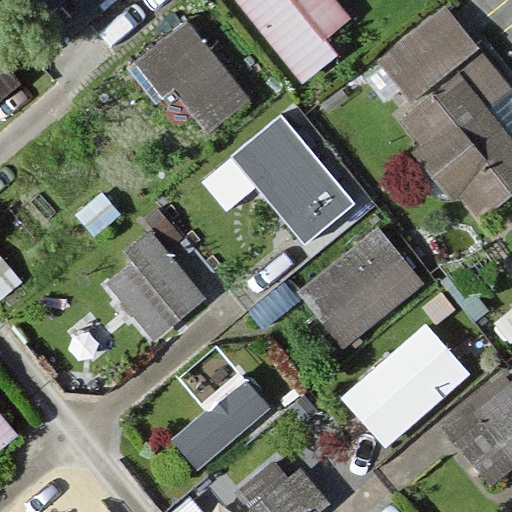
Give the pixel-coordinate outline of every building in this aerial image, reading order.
[(15,0),(31,17),(50,0),(77,0),(88,12),(101,0),(15,0)] [(242,0),(305,77),(338,50),(326,34),(353,12),(342,0),(242,0)] [(511,80),(443,1),(377,55),(418,103),(402,117),(486,214),(511,191),(511,132),(488,105),(511,84),(511,80)] [(249,97),(186,21),(135,62),(161,94),(171,86),(208,131),(249,97)] [(0,53),(0,91),(18,77),(0,53)] [(511,87),(496,100),(511,119),(511,87)] [(282,119),(237,156),(305,240),(351,203),(282,119)] [(102,195),(78,217),(95,236),(119,215),(102,195)] [(160,209),(145,220),(150,227),(169,251),(184,240),(160,209)] [(150,227),(123,248),(134,261),(109,281),(154,337),(205,296),(169,251),(150,227)] [(381,230),(299,292),(341,347),(423,285),(381,230)] [(0,258),(0,296),(2,299),(21,284),(0,258)] [(425,328),(345,400),(386,445),(466,374),(425,328)] [(511,377),(507,371),(441,423),(490,486),(511,469),(511,377)] [(246,380),(175,442),(200,471),(271,409),(246,380)] [(305,392),(290,404),(302,419),(317,407),(305,392)] [(0,445),(20,429),(0,405),(0,445)] [(251,510),(248,511),(315,511),(329,500),(301,467),(289,477),(275,461),(236,493),(251,510)]
